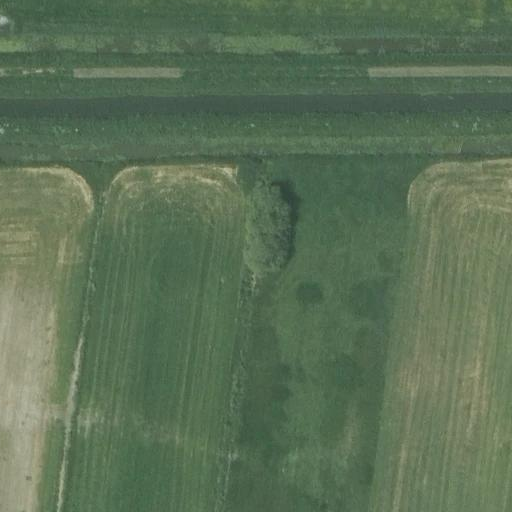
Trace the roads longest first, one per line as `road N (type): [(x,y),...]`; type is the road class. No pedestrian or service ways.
road 1 (track): [(511,124),(0,129)]
road 2 (track): [(0,75),(511,71)]
